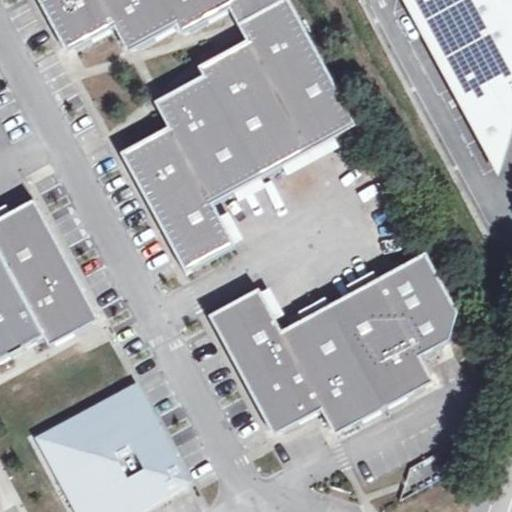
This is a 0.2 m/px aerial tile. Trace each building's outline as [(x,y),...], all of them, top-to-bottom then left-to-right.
[(38,0),(64,47),(78,51),(117,31),(125,47),(139,51),(178,30),(192,34),(232,13),(240,29),(290,2),(289,0),(38,0)] [(511,35),(493,0),(407,0),(502,175),(511,140),(511,35)] [(511,0),(493,0),(511,35),(511,0)] [(359,129),(290,2),(240,29),(242,31),(249,45),(210,66),(206,80),(166,101),(162,115),(171,131),(132,152),(128,165),(188,276),(236,250),(213,207),(359,129)] [(38,206),(0,226),(0,253),(48,342),(53,352),(94,330),(98,317),(38,206)] [(0,367),(14,360),(14,362),(16,361),(12,355),(22,349),(26,355),(27,355),(27,353),(48,342),(0,253),(0,367)] [(259,294),(212,320),(271,430),(278,432),(285,434),(324,413),(333,430),(347,433),(424,391),(429,378),(425,369),(420,361),(453,343),(460,316),(429,258),(283,337),(259,294)] [(153,435),(132,395),(84,421),(66,482),(82,511),(139,511),(189,485),(160,431),(153,435)] [(66,482),(84,421),(45,442),(66,482)]
